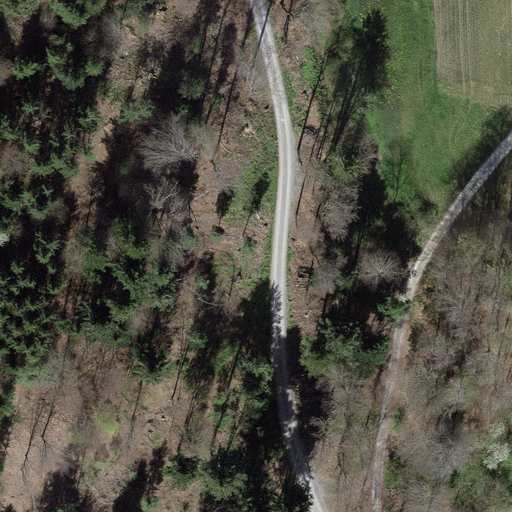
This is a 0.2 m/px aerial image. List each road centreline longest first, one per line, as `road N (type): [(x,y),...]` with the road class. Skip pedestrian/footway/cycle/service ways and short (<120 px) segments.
road 1 (unclassified): [(251,0),(285,148),(280,356),(301,467),(320,511)]
road 2 (unclassified): [(511,138),(436,230),(416,270),(395,340),(378,511)]
